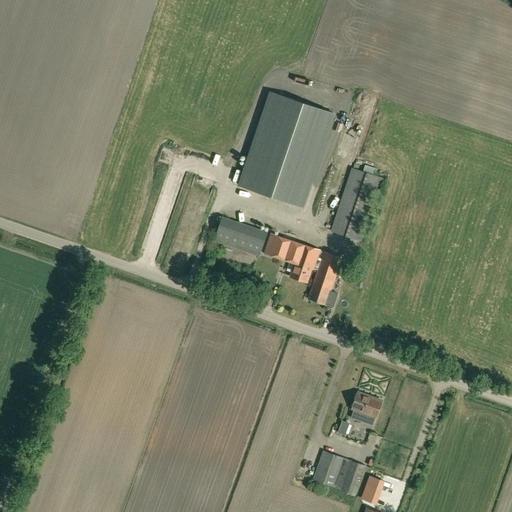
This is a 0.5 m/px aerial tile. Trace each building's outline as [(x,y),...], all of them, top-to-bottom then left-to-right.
[(334,113),(270,91),(239,185),(303,207),(334,113)] [(332,231),(358,240),(361,241),(383,178),(375,176),(378,168),(366,164),(363,172),(353,168),(332,231)] [(269,230),(221,214),(213,239),(259,255),(269,230)] [(320,250),(271,233),(264,252),(295,263),(290,276),(307,282),(311,268),(313,269),(320,250)] [(320,250),(314,269),(317,270),(309,299),(325,304),(342,258),(320,250)] [(376,419),(383,400),(358,391),(351,410),(376,419)] [(345,435),(350,423),(342,421),(338,433),(345,435)] [(355,496),(366,465),(323,450),(313,479),(340,489),(340,491),(355,496)] [(361,499),(377,505),(385,481),(369,475),(361,499)]
